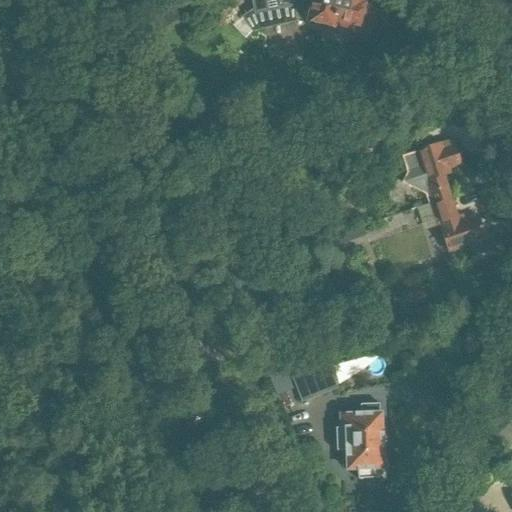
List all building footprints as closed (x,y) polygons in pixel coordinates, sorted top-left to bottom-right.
[(251,0),(254,9),(255,14),(292,8),(295,9),(310,12),(309,17),(308,22),(355,33),(356,28),(364,29),(370,26),(373,12),(369,6),(359,4),(360,0),(251,0)] [(368,109),(350,117),(363,149),(382,141),(368,109)] [(440,144),(401,157),(406,173),(402,183),(426,195),(428,202),(428,204),(450,196),(442,171),(456,167),(460,165),(452,140),(440,144)] [(450,196),(428,204),(429,205),(436,228),(440,226),(448,252),(485,240),(483,234),(477,216),(458,222),(450,196)] [(299,377),(292,379),(302,404),(338,389),(328,365),(312,371),(308,363),(295,368),(299,377)] [(382,471),(381,453),(384,450),(383,438),(381,436),(380,415),(379,415),(378,407),(358,407),(359,416),(339,417),(340,430),(334,430),(335,454),(345,454),(346,472),(356,472),(356,482),(377,481),(376,471),(382,471)]
